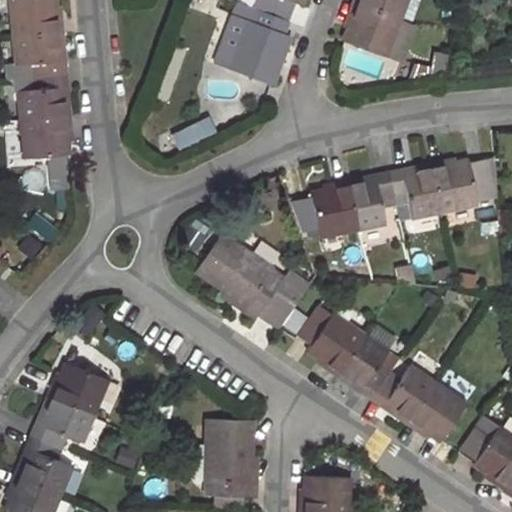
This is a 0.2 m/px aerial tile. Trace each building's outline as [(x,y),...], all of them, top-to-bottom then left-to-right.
[(33,63),(35,88),(18,90),(24,158),(69,155),(68,142),(67,131),(72,131),(71,113),(66,114),(65,114),(63,87),(69,87),(67,60),(61,61),(59,34),(64,34),(63,16),(58,17),(57,5),(56,0),(10,0),(16,64),(33,63)] [(351,0),(346,16),(351,18),(347,28),(342,42),(385,56),(397,21),(405,0),(351,0)] [(405,0),(397,21),(412,27),(421,0),(405,0)] [(245,26),(229,69),(271,83),(288,37),(283,35),(288,21),(236,3),(229,21),(245,26)] [(346,16),(342,26),(347,28),(351,18),(346,16)] [(229,21),(213,64),(229,69),(245,26),(229,21)] [(403,62),(415,27),(412,27),(397,21),(385,56),(403,62)] [(177,149),(216,134),(209,115),(169,130),(177,149)] [(376,178),(349,184),(348,179),(330,183),(331,187),(322,190),(308,192),(318,237),(386,222),(383,207),(407,201),(410,218),(477,203),(467,159),(455,162),(443,164),(442,160),(427,163),(428,167),(402,173),(401,168),(375,173),(376,178)] [(402,173),(428,167),(427,163),(401,168),(402,173)] [(375,173),(348,179),(349,184),(376,178),(375,173)] [(223,291),(246,307),(243,312),(254,319),(257,315),(278,329),(309,282),(292,270),(286,278),(219,233),(194,271),(223,291)] [(246,307),(223,291),(219,296),(243,312),(246,307)] [(330,315),(317,306),(298,335),(311,343),(330,315)] [(340,372),(362,388),(360,391),(381,405),(384,403),(406,418),(404,421),(418,430),(420,427),(429,434),(439,441),(464,404),(408,365),(399,378),(378,364),(386,350),(331,313),(330,315),(311,343),(306,349),(317,356),(326,363),(324,366),(337,375),(340,372)] [(314,360),(324,366),(326,363),(317,356),(314,360)] [(49,400),(39,425),(33,423),(24,447),(29,449),(18,474),(13,472),(7,487),(12,489),(8,499),(3,511),(6,511),(51,511),(70,466),(55,460),(65,436),(81,442),(106,379),(64,362),(60,373),(56,383),(51,381),(44,397),(49,400)] [(55,371),(51,381),(56,383),(60,373),(55,371)] [(362,388),(340,372),(337,375),(360,391),(362,388)] [(39,425),(49,400),(44,397),(33,423),(39,425)] [(406,418),(384,403),(381,405),(404,421),(406,418)] [(249,481),(250,455),(251,419),(206,418),(203,495),(255,497),(255,481),(249,481)] [(429,434),(420,427),(418,430),(427,437),(429,434)] [(511,437),(496,427),(488,439),(474,459),(471,463),(482,471),(491,477),(489,480),(502,489),(505,486),(511,491),(511,437)] [(474,459),(488,439),(471,428),(457,448),(474,459)] [(24,447),(13,472),(18,474),(29,449),(24,447)] [(480,474),(489,480),(491,477),(482,471),(480,474)] [(347,511),(348,476),(304,475),(303,490),(303,502),(298,502),(297,511),(347,511)] [(502,489),(511,495),(511,491),(505,486),(502,489)] [(7,487),(3,497),(8,499),(12,489),(7,487)]
